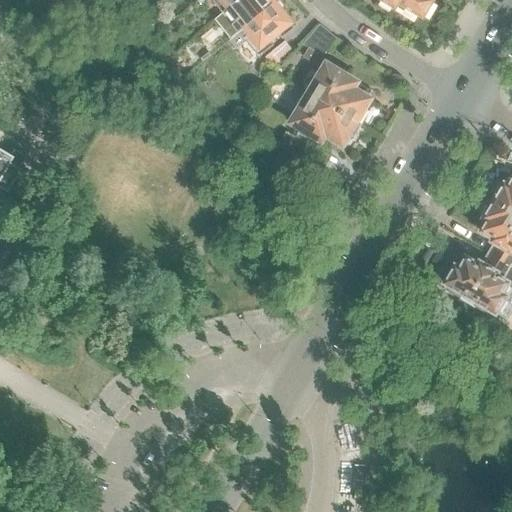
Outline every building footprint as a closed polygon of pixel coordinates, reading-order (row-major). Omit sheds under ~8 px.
[(198,0),(197,1),(200,4),(205,0),(212,0),(224,14),(240,0),(198,0)] [(226,44),(275,3),(272,0),(240,0),(224,14),(238,32),(235,34),(232,31),(222,39),(226,44)] [(428,0),(380,0),(382,1),(381,3),(393,10),(394,8),(396,10),(399,4),(423,19),(433,3),(428,0)] [(275,3),(226,44),(240,33),(256,54),(257,53),(260,57),(274,46),(272,44),(281,36),(283,38),(294,30),(291,26),(293,25),(275,3)] [(281,63),(292,51),(285,42),(272,52),(281,63)] [(306,93),(361,126),(368,115),(366,109),(371,101),(361,95),(365,89),(328,66),(330,62),(309,50),(310,49),(309,48),(304,57),(313,63),(310,68),(318,73),(306,93)] [(361,126),(306,93),(297,108),(294,105),(282,125),(290,130),(292,128),(299,132),(296,138),(287,132),(279,147),(300,159),(313,138),(330,148),(333,141),(343,147),(348,139),(355,138),(361,126)] [(0,195),(3,190),(15,170),(23,156),(11,149),(7,155),(0,151),(0,195)] [(495,203),(511,213),(511,178),(508,180),(504,186),(504,187),(495,203)] [(268,193),(268,192),(267,189),(265,186),(262,184),(258,184),(255,186),(252,189),(252,192),(252,196),(254,198),(258,200),(261,200),(264,199),(267,196),(268,193)] [(511,213),(495,203),(485,219),(484,219),(480,226),(482,233),(494,240),(493,243),(495,245),(489,255),(511,267),(511,213)] [(511,267),(489,255),(483,266),(480,264),(478,267),(466,260),(458,262),(454,268),(455,269),(445,285),(452,289),(449,293),(461,300),(463,296),(478,304),(476,308),(487,315),(490,311),(496,315),(511,289),(511,267)] [(425,360),(433,344),(417,336),(409,351),(425,360)]
